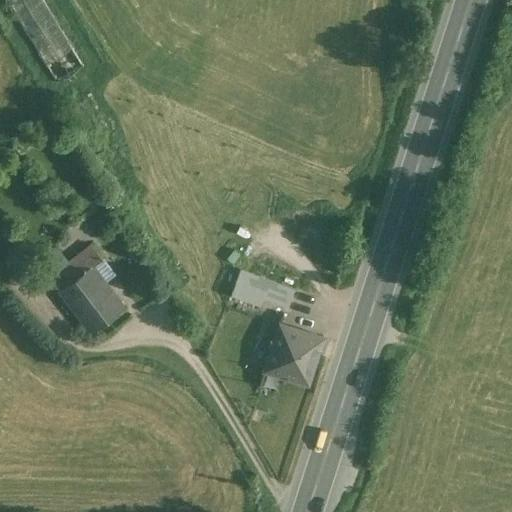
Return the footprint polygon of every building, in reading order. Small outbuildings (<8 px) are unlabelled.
[(56,0),(19,0),(62,70),(90,54),(56,0)] [(316,102),(297,159),(359,180),(394,72),(349,57),(327,50),(311,100),(316,102)] [(37,261),(58,288),(93,262),(104,277),(114,269),(91,239),(66,258),(57,246),(37,261)] [(244,261),(236,285),(295,304),(302,282),(286,277),(290,264),(265,256),(261,266),(244,261)] [(93,262),(58,288),(90,330),(125,304),(104,277),(93,262)] [(323,336),(270,320),(254,372),(307,387),(323,336)]
